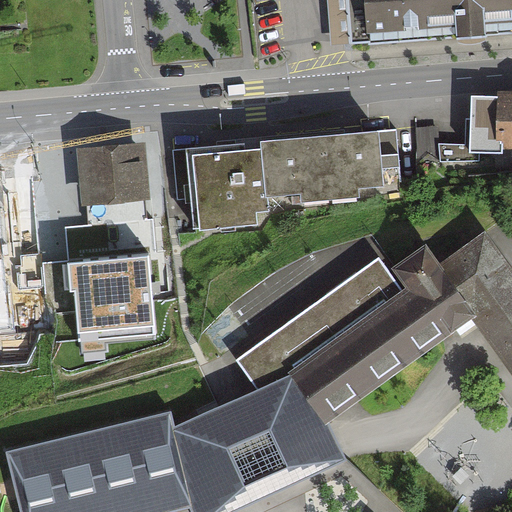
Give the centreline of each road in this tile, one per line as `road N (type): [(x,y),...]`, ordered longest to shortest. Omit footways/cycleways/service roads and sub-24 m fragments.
road 1 (primary): [(126,107),(511,75)]
road 2 (primary): [(0,118),(126,107)]
